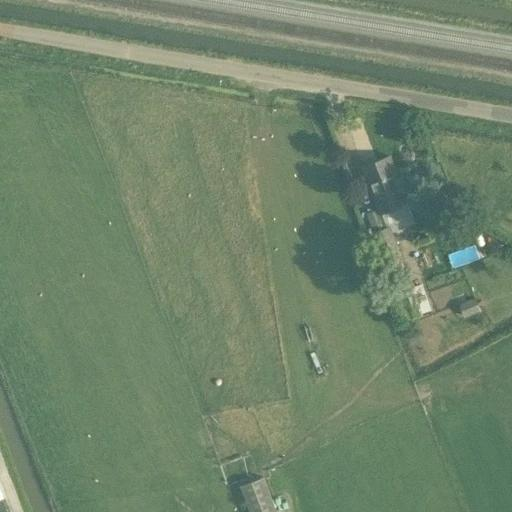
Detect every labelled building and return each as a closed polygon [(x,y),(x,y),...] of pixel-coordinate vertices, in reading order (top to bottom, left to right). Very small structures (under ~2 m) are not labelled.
[(407,202),(408,201),(391,155),(362,166),(380,212),(389,209),(398,230),(416,223),(407,202)] [(405,269),(402,261),(397,249),(399,249),(390,225),(374,232),(383,254),(384,254),(389,266),(390,266),(393,274),(405,269)] [(460,303),(465,316),(481,309),(475,297),(460,303)] [(239,485),(249,511),(277,511),(264,475),(239,485)] [(0,511),(8,511),(0,489),(0,511)]
